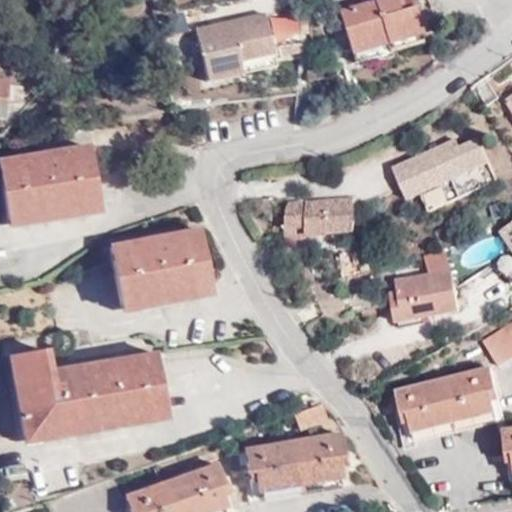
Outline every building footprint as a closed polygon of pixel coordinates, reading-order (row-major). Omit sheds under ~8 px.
[(243,54),(284,45),(273,0),(269,0),(196,18),(211,79),(246,71),(243,54)] [(397,0),(373,0),(343,8),(356,62),(395,52),(390,36),(419,30),(412,3),(400,6),(397,0)] [(288,60),(284,45),(243,54),(246,71),(288,60)] [(0,115),(7,116),(9,77),(9,72),(0,71),(0,115)] [(9,77),(8,95),(20,95),(20,78),(9,77)] [(83,138),(0,148),(0,206),(90,193),(83,138)] [(446,154),(451,172),(477,165),(471,147),(446,154)] [(305,218),(304,226),(350,226),(357,190),(290,193),(283,219),(305,218)] [(304,233),(304,226),(305,218),(283,219),(282,232),(304,233)] [(511,223),(500,229),(511,254),(511,256),(497,264),(506,284),(511,280),(511,223)] [(193,224),(106,236),(114,293),(201,279),(193,224)] [(426,268),(450,263),(447,245),(422,250),(426,268)] [(361,249),(339,257),(341,277),(365,273),(361,249)] [(426,268),(398,273),(403,292),(391,295),(395,319),(459,303),(450,263),(426,268)] [(511,313),(478,333),(494,356),(511,345),(511,313)] [(52,336),(9,343),(21,423),(166,401),(158,345),(55,359),(52,336)] [(493,361),(394,382),(403,416),(412,414),(412,424),(496,406),(493,395),(500,393),(493,361)] [(321,400),(294,411),(299,423),(327,412),(321,400)] [(511,420),(502,422),(506,452),(511,451),(511,420)] [(339,430),(243,445),(245,475),(252,474),(254,485),(338,471),(337,459),(343,459),(339,430)] [(215,457),(123,488),(131,511),(196,511),(225,503),(222,489),(227,487),(215,457)] [(110,475),(59,496),(65,511),(80,511),(120,497),(110,475)] [(65,511),(59,496),(46,502),(49,511),(65,511)]
